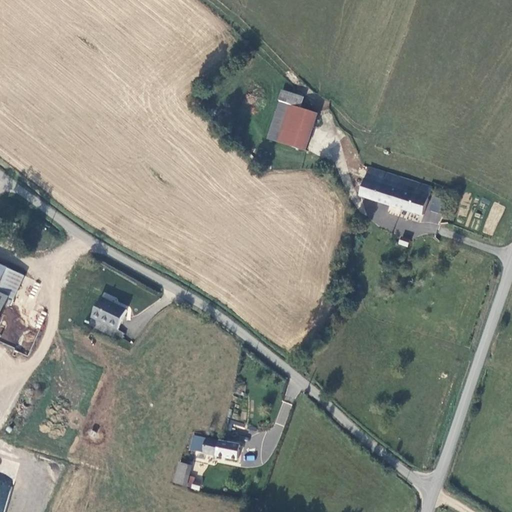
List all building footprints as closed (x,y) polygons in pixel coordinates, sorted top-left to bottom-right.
[(314,119),(287,110),(275,146),(304,155),(314,119)] [(424,216),(426,211),(431,194),(433,188),(372,168),(364,195),(424,216)] [(431,194),(426,211),(441,216),(447,200),(431,194)] [(497,225),(505,206),(494,202),(486,220),(497,225)] [(410,246),(412,239),(403,237),(401,245),(410,246)] [(4,275),(0,284),(0,313),(2,314),(7,304),(11,306),(22,284),(4,275)] [(337,297),(340,296),(342,293),(342,289),(341,287),(338,286),(335,287),(334,289),(333,292),(334,295),(337,297)] [(124,317),(99,304),(89,324),(114,337),(124,317)] [(185,454),(198,457),(202,443),(188,440),(185,454)] [(233,464),(236,450),(220,447),(202,443),(198,457),(233,464)] [(187,472),(175,469),(169,488),(182,491),(187,472)] [(0,480),(0,511),(4,511),(12,484),(0,480)]
